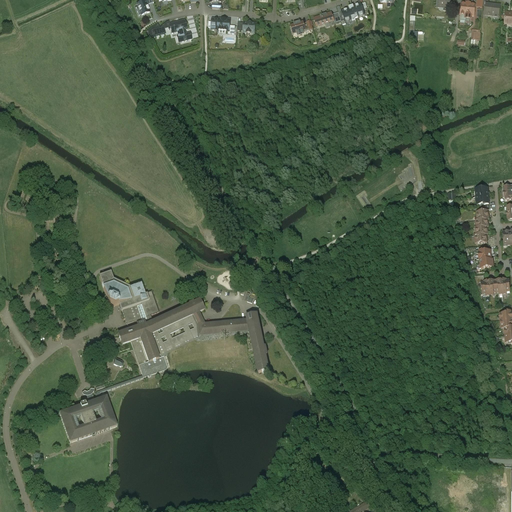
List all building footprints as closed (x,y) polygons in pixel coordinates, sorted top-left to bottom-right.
[(450,0),(437,0),(436,8),(450,10),(450,0)] [(145,2),(137,5),(138,8),(137,8),(139,13),(140,12),(142,16),(150,13),(149,11),(149,10),(148,7),(147,7),(147,6),(145,2)] [(476,6),(462,4),(461,15),(460,15),(459,21),(466,21),(467,17),(474,17),(476,6)] [(361,5),(353,7),(351,8),(355,19),(358,18),(359,17),(359,18),(365,16),(363,11),(361,5)] [(500,6),(490,5),(490,7),(486,6),(485,16),(498,18),(498,19),(498,20),(500,6)] [(349,10),(341,12),(344,22),(345,23),(352,21),(352,22),(355,21),(355,19),(351,8),(349,8),(349,10)] [(327,15),(320,17),(320,18),(314,20),(317,28),(334,23),(332,16),(331,14),(327,16),(327,15)] [(338,14),(332,16),(334,23),(335,25),(341,23),(338,14)] [(230,21),(222,20),(222,21),(219,21),(218,30),(218,31),(219,31),(226,32),(228,32),(229,27),(230,21)] [(185,21),(169,25),(172,34),(177,33),(178,37),(186,35),(185,31),(187,30),(185,21)] [(252,24),(248,23),(248,24),(244,24),(243,32),(243,33),(247,33),(247,34),(251,34),(255,34),(256,25),(252,24)] [(300,24),(294,26),(290,27),(293,36),(298,35),(298,36),(303,35),(303,33),(306,32),(309,31),(307,24),(304,25),(303,23),(300,24)] [(178,37),(177,37),(178,44),(192,40),(190,34),(186,35),(178,37)] [(511,187),(510,187),(508,188),(503,188),(503,193),(503,199),(505,199),(505,202),(511,201),(511,187)] [(488,190),(475,191),(475,193),(475,194),(475,196),(476,197),(476,199),(488,197),(488,196),(489,195),(488,194),(488,190)] [(488,197),(476,199),(476,200),(475,201),(475,204),(476,204),(477,206),(489,205),(489,201),(490,200),(488,199),(488,197)] [(488,212),(481,213),(476,213),(477,217),(478,218),(478,221),(476,221),(476,222),(489,220),(488,212)] [(489,220),(476,222),(477,222),(477,224),(476,226),(476,229),(475,229),(488,228),(487,221),(489,221),(489,220)] [(488,228),(475,229),(475,232),(477,233),(477,236),(475,236),(475,237),(487,235),(487,228),(488,228)] [(511,232),(506,233),(503,233),(504,245),(506,245),(507,246),(511,245),(511,232)] [(487,235),(475,237),(476,237),(476,239),(475,241),(475,244),(480,244),(487,244),(486,236),(487,236),(487,235)] [(488,252),(484,252),(484,251),(479,252),(479,254),(478,254),(479,260),(480,260),(480,265),(481,265),(481,269),(493,268),(493,261),(491,261),(491,256),(490,252),(488,252)] [(149,301),(147,295),(145,295),(141,285),(131,288),(113,280),(110,272),(99,276),(109,304),(114,307),(120,304),(130,301),(132,307),(136,306),(149,301)] [(500,282),(490,283),(490,282),(484,283),(481,284),(482,289),(483,295),(485,295),(486,296),(494,296),(493,294),(499,294),(499,295),(507,294),(507,293),(509,293),(509,287),(509,281),(506,281),(500,281),(500,282)] [(149,301),(136,306),(142,322),(144,322),(145,325),(145,326),(153,322),(151,316),(159,313),(151,291),(146,293),(147,295),(149,301)] [(198,313),(204,310),(204,309),(202,310),(198,301),(200,301),(200,300),(193,303),(193,302),(188,304),(189,305),(153,322),(145,326),(145,325),(138,327),(117,334),(121,345),(138,339),(138,340),(130,343),(142,376),(97,392),(95,396),(97,401),(99,400),(99,397),(101,394),(166,371),(167,368),(163,355),(199,338),(199,334),(249,330),(259,373),(270,371),(257,314),(246,316),(247,321),(204,324),(198,313)] [(130,301),(120,304),(120,306),(119,306),(120,309),(121,309),(127,324),(136,321),(137,324),(138,323),(132,307),(130,301)] [(138,323),(137,324),(138,327),(145,325),(144,322),(142,322),(136,306),(132,307),(138,323)] [(511,313),(502,313),(502,315),(500,315),(500,319),(501,320),(501,322),(500,322),(501,327),(503,327),(503,330),(506,329),(506,332),(505,332),(505,337),(506,337),(506,339),(505,340),(506,344),(508,344),(508,345),(511,345),(511,319),(511,316),(511,313)] [(278,322),(273,325),(276,330),(281,327),(278,322)] [(122,362),(116,360),(113,365),(119,368),(119,367),(121,368),(122,367),(123,366),(123,365),(122,364),(121,363),(122,362)] [(80,409),(61,415),(71,441),(76,439),(77,442),(110,430),(109,428),(114,426),(105,400),(100,402),(99,400),(97,401),(93,402),(92,401),(90,402),(90,403),(85,405),(85,404),(84,404),(81,405),(80,405),(80,407),(80,409)] [(367,502),(349,511),(362,511),(370,507),(367,502)]
